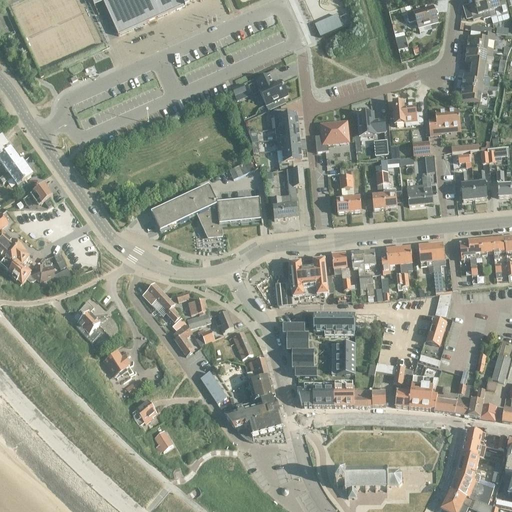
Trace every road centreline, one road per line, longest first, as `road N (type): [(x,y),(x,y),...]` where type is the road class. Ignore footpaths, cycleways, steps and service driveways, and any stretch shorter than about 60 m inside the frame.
road 1 (secondary): [(230,266),(179,273),(126,248),(0,79)]
road 2 (residential): [(308,114),(442,66),(455,0)]
road 3 (residential): [(292,422),(354,414),(462,422)]
road 4 (residential): [(292,422),(263,319),(230,266)]
road 5 (secondary): [(319,241),(448,225)]
road 6 (residential): [(319,241),(308,114)]
